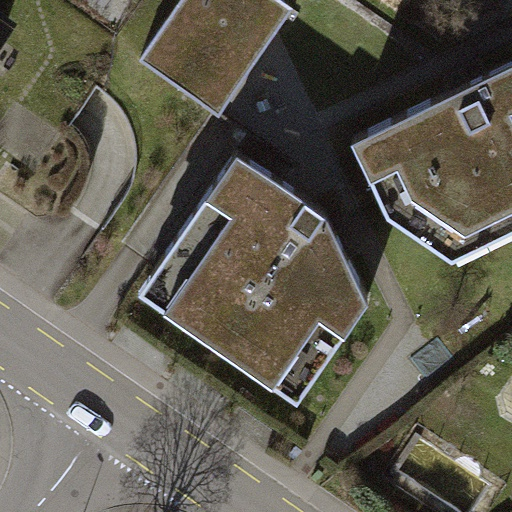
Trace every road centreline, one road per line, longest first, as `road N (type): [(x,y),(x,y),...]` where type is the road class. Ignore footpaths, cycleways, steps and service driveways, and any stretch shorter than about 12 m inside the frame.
road 1 (tertiary): [(118,417),(252,511)]
road 2 (tertiary): [(0,334),(118,417)]
road 3 (residential): [(118,417),(26,511)]
